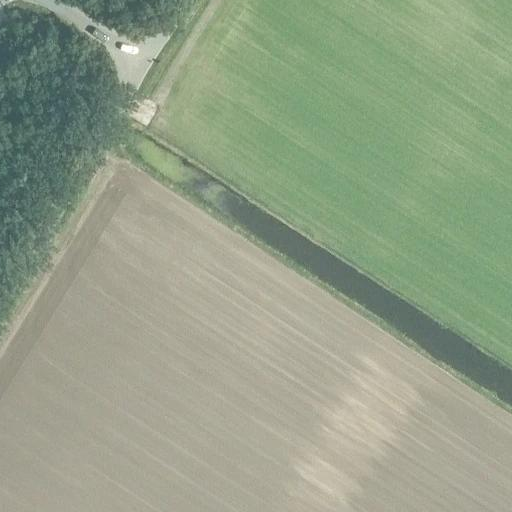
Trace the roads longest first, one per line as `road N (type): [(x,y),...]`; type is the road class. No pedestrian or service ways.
road 1 (track): [(93,153),(511,425)]
road 2 (unclassified): [(148,60),(0,306)]
road 3 (track): [(0,358),(115,165)]
